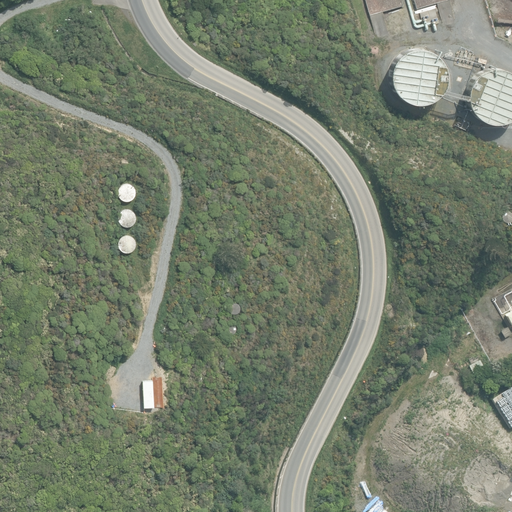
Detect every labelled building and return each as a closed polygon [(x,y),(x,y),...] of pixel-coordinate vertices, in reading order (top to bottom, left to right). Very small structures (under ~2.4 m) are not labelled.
[(364,0),(369,14),(401,5),(399,0),(364,0)] [(479,0),(471,0),(477,21),(485,18),(479,0)] [(413,104),(417,104),(421,104),(424,103),(427,101),(430,100),(433,98),(436,95),(438,92),(440,89),(442,86),(443,83),(443,79),(444,76),(444,72),(443,69),(442,65),(441,62),(439,59),(437,56),(434,54),(431,52),(428,50),(425,48),(422,47),(418,47),(414,47),(411,47),(407,48),(404,49),(401,51),(398,53),(395,55),(393,58),(391,61),(390,64),(388,68),(388,71),(387,75),(388,78),(388,82),(389,85),(391,89),(392,92),(395,94),(397,97),(400,99),(403,101),(406,102),(410,103),(413,104)] [(490,123),(494,123),(498,123),(501,122),(504,121),(508,119),(511,117),(511,115),(511,73),(509,71),(505,69),(502,68),(499,67),(495,66),(491,66),(488,66),(484,67),(481,69),(478,70),(475,72),(472,75),(470,77),(468,80),(466,84),(465,87),(464,90),(464,94),(464,98),(465,101),(466,105),(467,108),(469,111),(472,114),(474,116),(477,118),(480,120),(483,122),(487,123),(490,123)] [(123,200),(125,201),(127,201),(129,200),(131,199),(132,198),(134,197),(135,195),(135,193),(135,191),(135,189),(134,187),(133,186),(131,184),(130,183),(128,183),(126,183),(124,183),(122,184),(120,185),(119,186),(118,188),(117,190),(117,192),(117,194),(118,195),(119,197),(120,199),(122,200),(123,200)] [(124,226),(126,226),(128,226),(130,226),(132,225),(133,224),(134,222),(135,220),(136,218),(136,216),(135,214),(134,213),(133,211),(132,210),(130,209),(128,208),(126,208),(124,209),(122,209),(121,211),(120,212),(119,214),(118,216),(118,218),(118,219),(119,221),(120,223),(121,224),(123,225),(124,226)] [(505,222),(507,222),(509,222),(510,221),(511,220),(511,218),(511,213),(511,212),(510,211),(509,210),(507,210),(505,210),(504,210),(503,211),(502,213),(501,214),(501,216),(501,217),(502,219),(503,220),(504,221),(505,222)] [(124,252),(126,252),(128,252),(130,252),(131,251),(133,250),(134,248),(135,246),(135,245),(135,243),(135,241),(134,239),(133,237),(132,236),(130,235),(128,234),(126,234),(124,235),(122,235),(121,236),(119,238),(118,239),(118,241),(118,243),(118,245),(118,247),(119,249),(121,250),(122,251),(124,252)] [(232,313),(233,313),(235,313),(236,313),(238,312),(239,311),(239,309),(239,308),(239,306),(239,305),(238,304),(236,303),(235,302),(233,302),(232,302),(230,303),(229,304),(228,305),(228,307),(228,308),(228,310),(229,311),(230,312),(232,313)] [(228,334),(230,334),(231,333),(233,333),(234,332),(235,330),(235,329),(235,327),(235,326),(234,325),(233,324),(231,323),(230,323),(228,323),(227,323),(226,324),(225,325),(224,327),(224,328),(224,330),(224,331),(225,332),(227,333),(228,334)] [(468,367),(472,374),(483,368),(480,361),(468,367)]
